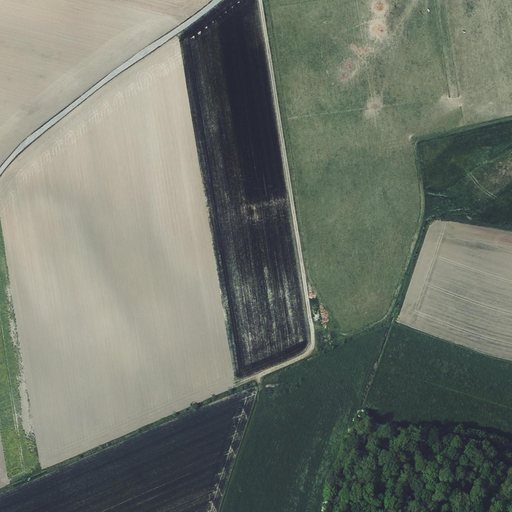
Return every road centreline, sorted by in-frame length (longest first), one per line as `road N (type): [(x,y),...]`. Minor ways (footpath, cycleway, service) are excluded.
road 1 (track): [(221,511),(265,372),(315,350),(259,0)]
road 2 (unclassified): [(216,0),(21,148)]
